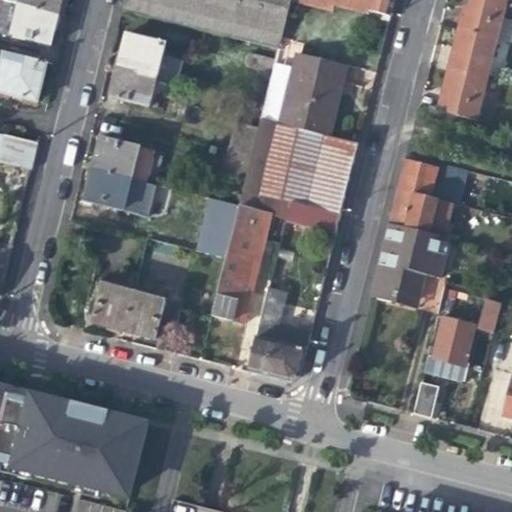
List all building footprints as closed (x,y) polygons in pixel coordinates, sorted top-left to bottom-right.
[(2,0),(2,2),(17,7),(55,16),(59,0),(2,0)] [(122,0),(119,12),(277,50),(289,0),(122,0)] [(379,22),(387,23),(392,0),(289,0),(329,10),(331,3),(381,15),(379,22)] [(457,29),(460,30),(495,39),(504,0),(467,0),(466,5),(465,11),(462,10),(457,29)] [(51,33),(55,16),(17,7),(9,37),(47,47),(51,33)] [(446,70),(449,70),(484,80),(495,39),(460,30),(454,52),(451,51),(446,70)] [(120,52),(116,68),(154,77),(161,45),(124,36),(120,52)] [(44,63),(0,52),(0,93),(34,103),(38,88),(44,63)] [(271,74),(259,122),(326,138),(335,102),(344,67),(344,64),(298,53),(294,67),(274,63),(271,74)] [(256,71),(271,74),(274,63),(259,59),(256,71)] [(146,109),(154,77),(116,68),(111,87),(108,100),(146,109)] [(474,121),(484,80),(449,70),(446,83),(443,93),(441,92),(436,111),(474,121)] [(326,138),(259,122),(256,131),(250,157),(244,182),(237,208),(236,210),(269,218),(284,222),(288,204),(311,210),(338,216),(346,186),(356,145),(326,138)] [(234,125),(228,151),(250,157),(256,131),(234,125)] [(30,163),(34,145),(0,136),(0,164),(27,172),(30,163)] [(94,157),(90,172),(127,181),(137,183),(148,186),(156,155),(98,140),(94,157)] [(220,175),(244,182),(250,157),(228,151),(227,151),(220,175)] [(441,201),(449,167),(404,156),(400,172),(396,189),(436,200),(441,201)] [(120,212),(127,181),(90,172),(85,190),(82,202),(120,212)] [(174,193),(148,186),(137,183),(130,209),(168,219),(174,193)] [(436,200),(396,189),(389,217),(396,220),(394,227),(396,227),(427,235),(441,239),(449,203),(441,201),(436,200)] [(194,252),(224,260),(236,210),(237,208),(208,201),(194,252)] [(284,222),(333,235),(338,216),(311,210),(288,204),(284,222)] [(247,302),(269,218),(236,210),(224,260),(209,316),(241,325),(247,302)] [(387,225),(394,227),(396,220),(389,217),(387,225)] [(427,235),(396,227),(394,227),(387,225),(376,267),(367,301),(417,313),(425,278),(440,281),(451,241),(441,239),(427,235)] [(107,329),(120,333),(130,294),(99,285),(89,324),(107,329)] [(267,291),(246,374),(252,375),(288,384),(297,380),(308,333),(277,325),(284,295),(267,291)] [(162,303),(130,294),(120,333),(143,339),(152,342),(162,303)] [(511,316),(511,309),(484,302),(476,330),(490,334),(496,313),(511,316)] [(460,372),(472,329),(439,320),(429,365),(447,369),(460,372)] [(511,419),(511,378),(501,417),(511,420),(511,419)] [(419,385),(413,414),(429,419),(437,389),(419,385)] [(0,462),(32,471),(31,474),(101,491),(103,484),(130,491),(147,423),(100,412),(98,420),(89,418),(91,409),(0,386),(0,462)] [(94,410),(91,409),(89,418),(98,420),(100,412),(94,410)]
